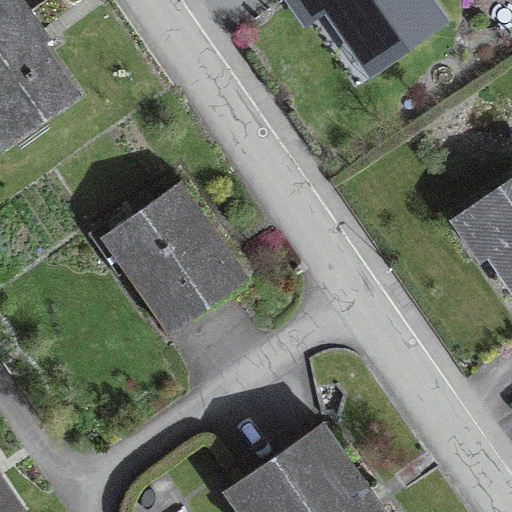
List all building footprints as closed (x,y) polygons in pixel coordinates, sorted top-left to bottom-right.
[(40,32),(16,0),(0,0),(0,132),(6,141),(74,94),(34,36),(40,32)] [(326,0),(371,64),(437,18),(424,0),(326,0)] [(206,219),(180,181),(102,236),(169,333),(247,278),(245,275),(237,281),(198,225),(206,219)] [(511,181),(466,213),(511,278),(511,181)] [(385,511),(323,421),(224,490),(239,511),(385,511)] [(0,511),(7,511),(16,506),(0,483),(0,511)]
